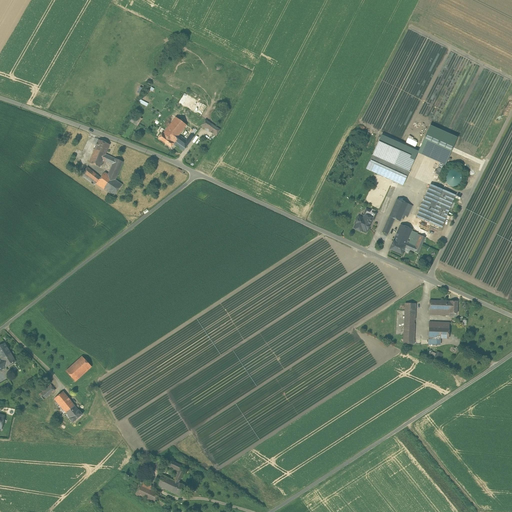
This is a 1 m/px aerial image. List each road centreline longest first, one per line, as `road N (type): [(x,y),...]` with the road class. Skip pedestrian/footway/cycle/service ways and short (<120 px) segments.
road 1 (unclassified): [(511,316),(200,175)]
road 2 (unclassified): [(511,354),(271,511)]
road 3 (unclassified): [(0,326),(200,175)]
road 4 (unclassified): [(200,175),(0,97)]
